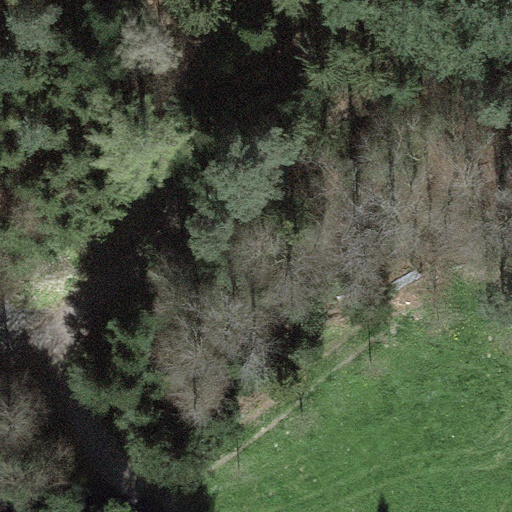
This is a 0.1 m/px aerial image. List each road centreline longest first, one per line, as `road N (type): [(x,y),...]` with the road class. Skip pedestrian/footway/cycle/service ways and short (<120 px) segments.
road 1 (track): [(511,16),(0,340)]
road 2 (track): [(9,333),(79,511)]
